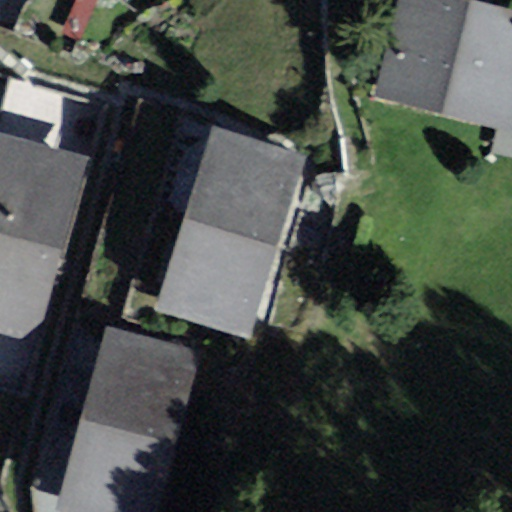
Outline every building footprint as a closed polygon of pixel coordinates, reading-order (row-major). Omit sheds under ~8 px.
[(511,56),(511,26),(411,0),(407,0),(380,101),(492,131),(511,56)] [(162,315),(212,133),(182,125),(148,243),(106,232),(89,295),(162,315)] [(292,160),(226,143),(181,314),(247,331),(292,160)] [(0,331),(29,339),(73,169),(0,150),(0,331)] [(146,511),(193,364),(108,338),(57,502),(88,511),(146,511)]
